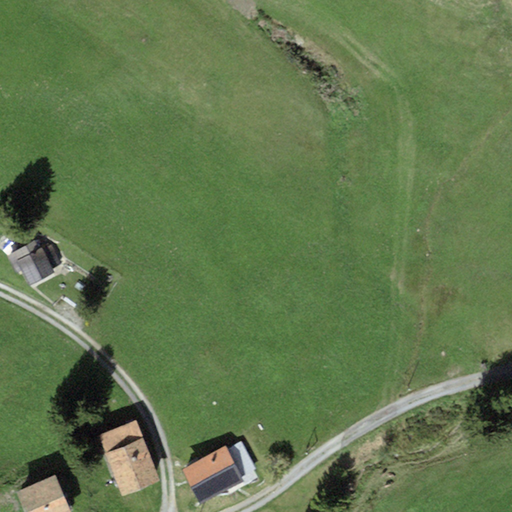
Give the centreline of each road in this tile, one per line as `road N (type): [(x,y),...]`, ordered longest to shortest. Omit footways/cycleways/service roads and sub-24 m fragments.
road 1 (track): [(233,511),(350,426),(511,371)]
road 2 (track): [(168,511),(158,440),(120,373),(47,312),(0,293)]
